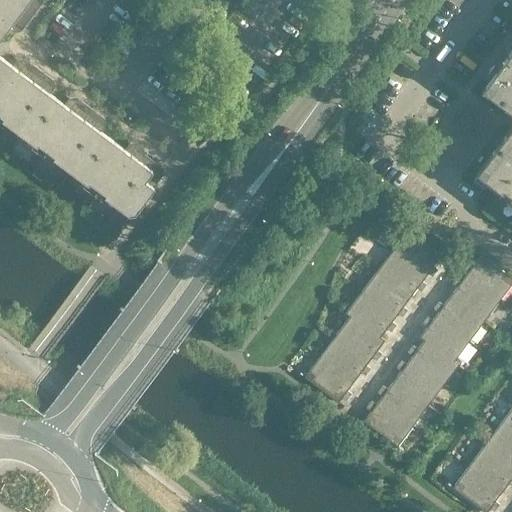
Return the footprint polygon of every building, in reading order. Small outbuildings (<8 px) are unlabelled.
[(50,94),(55,88),(53,81),(30,63),(27,67),(18,60),(13,66),(0,56),(0,38),(8,28),(14,32),(21,23),(25,26),(42,3),(41,0),(0,0),(0,114),(4,117),(3,119),(21,133),(50,94)] [(511,50),(482,92),(511,114),(511,126),(476,174),(502,193),(504,190),(511,196),(509,199),(511,200),(511,50)] [(72,171),(101,132),(106,126),(105,119),(81,102),(78,106),(69,99),(64,105),(50,94),(21,133),(37,145),(38,143),(55,156),(54,158),(72,171)] [(466,135),(478,119),(468,111),(455,127),(466,135)] [(163,175),(162,168),(130,144),(125,150),(101,132),(72,171),(88,183),(90,181),(107,194),(105,196),(129,214),(134,214),(163,175)] [(441,256),(407,231),(391,252),(425,277),(428,273),(433,277),(438,270),(434,266),(441,256)] [(425,277),(391,252),(376,272),(410,298),(417,288),(421,292),(427,285),(422,281),(425,277)] [(511,284),(511,278),(481,255),(474,265),(469,262),(464,269),(468,272),(465,276),(499,301),(511,284)] [(410,298),(376,272),(361,292),(395,318),(398,314),(403,317),(408,310),(404,307),(410,298)] [(499,301),(465,276),(462,280),(458,277),(453,284),(457,287),(450,296),(484,321),(499,301)] [(395,318),(361,292),(345,313),(350,317),(351,315),(381,337),(387,329),(391,332),(397,325),(392,322),(395,318)] [(484,321),(450,296),(444,305),(439,302),(434,309),(438,312),(435,316),(469,342),(484,321)] [(385,340),(381,337),(351,315),(350,317),(335,336),(369,361),(372,357),(377,361),(382,354),(378,350),(385,340)] [(469,342),(435,316),(432,320),(428,317),(423,324),(427,327),(420,337),(424,340),(453,362),(454,361),(469,342)] [(369,361),(335,336),(320,356),(354,381),(361,372),(365,376),(371,369),(366,365),(369,361)] [(459,364),(454,361),(453,362),(424,340),(418,349),(413,345),(408,353),(412,356),(409,360),(443,385),(459,364)] [(354,381),(320,356),(305,377),(338,402),(342,398),(346,401),(352,394),(347,391),(354,381)] [(443,385),(409,360),(406,364),(402,361),(397,368),(401,371),(394,380),(428,405),(443,385)] [(428,405),(394,380),(388,389),(383,386),(378,393),(382,396),(379,400),(413,426),(428,405)] [(413,426),(379,400),(376,404),(372,401),(367,408),(371,412),(364,421),(397,447),(413,426)] [(511,408),(499,426),(511,436),(511,408)] [(511,436),(499,426),(483,446),(511,467),(511,436)] [(511,467),(483,446),(468,467),(502,492),(509,483),(511,485),(511,467)] [(502,492),(468,467),(453,488),(485,511),(487,511),(490,508),(495,511),(500,504),(496,501),(502,492)]
